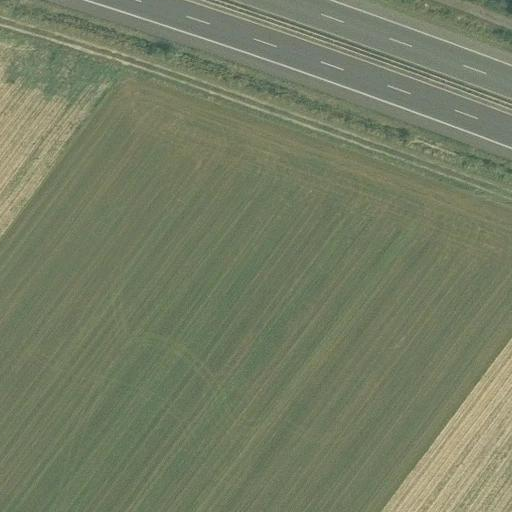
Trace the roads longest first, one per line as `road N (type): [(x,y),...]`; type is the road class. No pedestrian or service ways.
road 1 (track): [(511,200),(0,25)]
road 2 (motorway): [(128,0),(511,133)]
road 3 (motorway): [(511,82),(279,0)]
